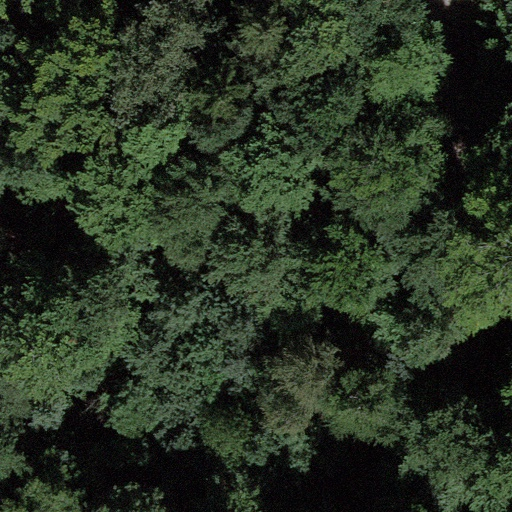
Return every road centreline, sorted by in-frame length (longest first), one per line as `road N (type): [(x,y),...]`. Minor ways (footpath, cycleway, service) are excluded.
road 1 (track): [(0,287),(168,159),(421,0)]
road 2 (track): [(511,303),(436,0)]
